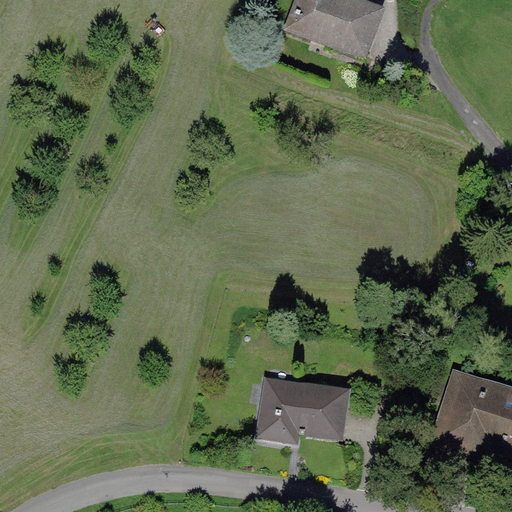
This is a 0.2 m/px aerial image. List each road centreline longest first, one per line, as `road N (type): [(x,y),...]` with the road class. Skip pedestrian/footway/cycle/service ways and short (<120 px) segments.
road 1 (residential): [(393,511),(267,490),(145,483),(94,491),(46,511)]
road 2 (residential): [(511,160),(474,130),(431,53),(448,6),(488,0)]
